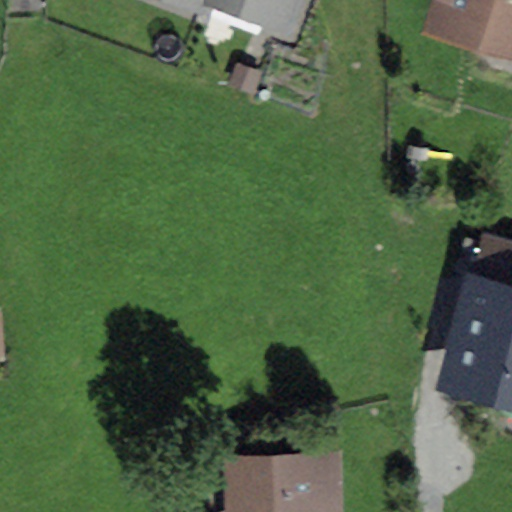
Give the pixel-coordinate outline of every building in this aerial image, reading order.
[(205,10),(208,0),(157,0),(205,15),(205,10)] [(291,40),(305,0),(208,0),(205,10),(291,40)] [(511,0),(439,0),(433,21),(511,45),(511,0)] [(438,388),(511,406),(511,286),(467,275),(438,388)] [(230,465),(232,511),(327,511),(324,460),(230,465)]
